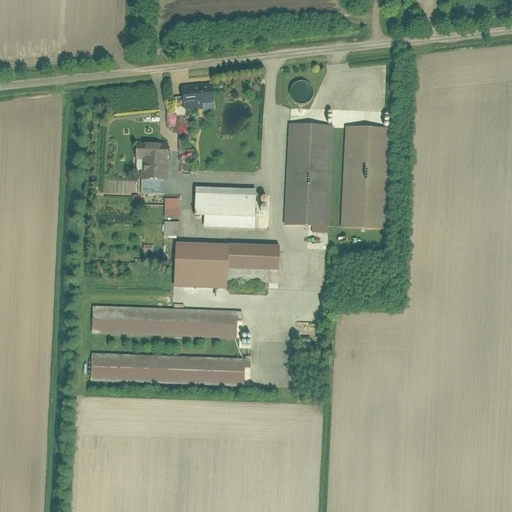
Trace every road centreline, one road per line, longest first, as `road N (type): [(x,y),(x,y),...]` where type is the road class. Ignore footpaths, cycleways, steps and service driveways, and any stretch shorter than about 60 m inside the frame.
road 1 (unclassified): [(511,30),(0,86)]
road 2 (unknown): [(271,56),(272,185)]
